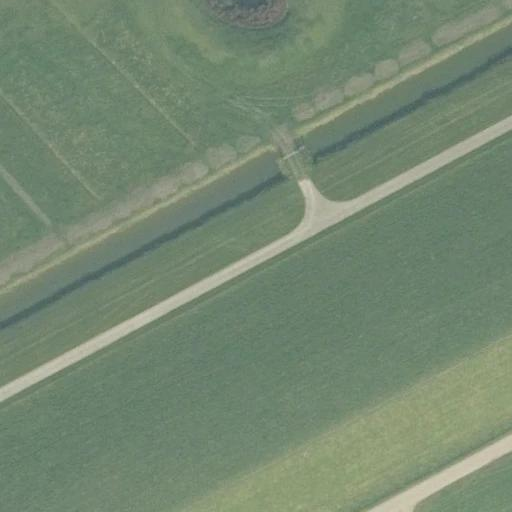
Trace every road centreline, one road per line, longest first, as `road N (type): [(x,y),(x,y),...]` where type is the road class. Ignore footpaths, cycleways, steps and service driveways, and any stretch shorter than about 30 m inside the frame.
road 1 (unclassified): [(511,122),(0,393)]
road 2 (unclassified): [(380,511),(511,441)]
